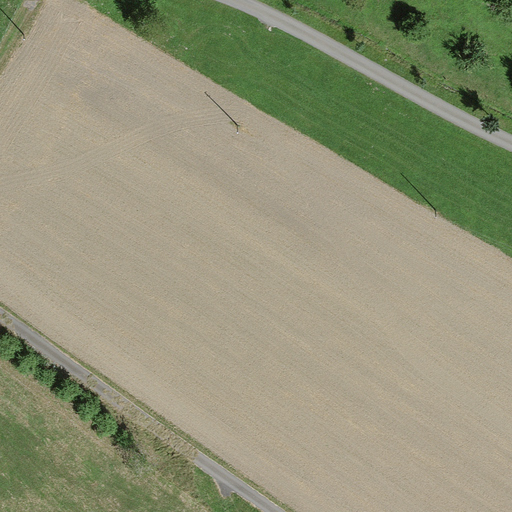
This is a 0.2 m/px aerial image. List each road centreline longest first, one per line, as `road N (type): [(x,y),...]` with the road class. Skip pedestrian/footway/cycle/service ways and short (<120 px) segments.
road 1 (unclassified): [(511,143),(211,0)]
road 2 (track): [(257,511),(0,327)]
